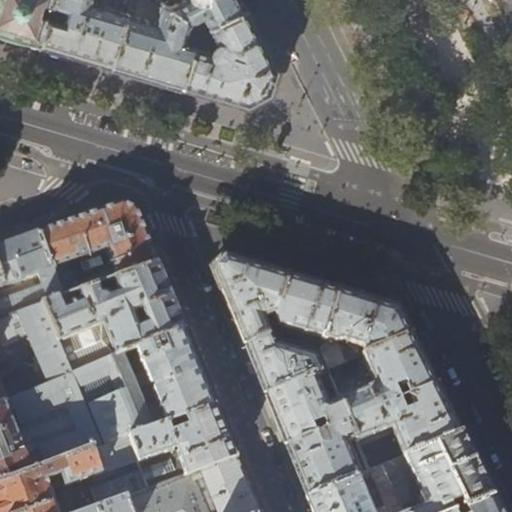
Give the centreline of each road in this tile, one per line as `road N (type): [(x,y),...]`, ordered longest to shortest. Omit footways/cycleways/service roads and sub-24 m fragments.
road 1 (residential): [(159,161),(168,217),(283,511)]
road 2 (tertiary): [(284,0),(413,239)]
road 3 (primary): [(159,161),(413,239)]
road 4 (tertiary): [(413,239),(511,440)]
road 5 (residential): [(107,146),(81,188),(0,219)]
